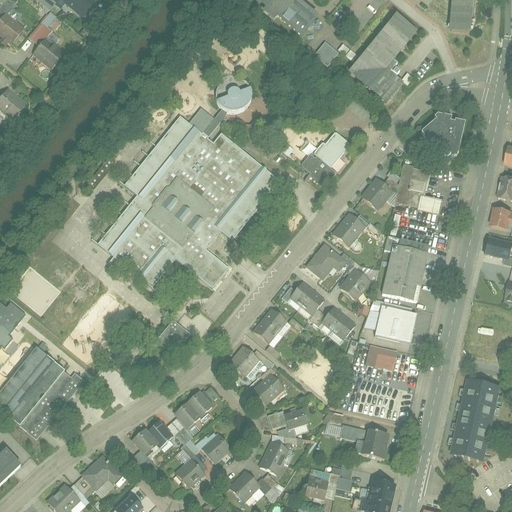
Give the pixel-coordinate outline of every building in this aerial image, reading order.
[(94,6),(87,0),(44,0),(56,10),(62,4),(80,20),(94,6)] [(258,0),(254,6),(298,39),(313,18),(291,1),(291,0),(258,0)] [(449,0),(447,31),(468,32),(470,0),(449,0)] [(18,19),(10,12),(6,17),(15,23),(18,19)] [(389,16),(344,74),(383,104),(399,83),(384,71),(413,34),(389,16)] [(4,17),(0,23),(0,38),(10,46),(22,30),(4,17)] [(323,44),(313,58),(327,69),(338,54),(323,44)] [(43,45),(34,57),(51,70),(60,58),(43,45)] [(406,86),(412,79),(407,75),(401,82),(406,86)] [(208,142),(228,118),(231,118),(237,118),(242,116),(247,113),(250,109),(252,104),(253,99),(252,94),(250,89),(248,87),(245,84),(242,82),(236,81),(229,81),(223,84),(219,87),(217,89),(215,94),(214,100),(215,105),(218,110),(221,114),(214,121),(201,111),(188,126),(179,119),(123,188),(136,199),(97,247),(114,260),(108,266),(113,270),(118,264),(150,290),(173,261),(212,293),(225,277),(229,272),(206,253),(220,235),(232,244),(280,184),(221,137),(213,146),(208,142)] [(17,109),(2,98),(0,100),(0,120),(5,125),(17,109)] [(454,156),(461,120),(431,114),(415,130),(424,150),(454,156)] [(300,168),(326,189),(337,176),(331,171),(350,148),(335,136),(326,148),(323,145),(314,156),(317,159),(314,163),(309,158),(300,168)] [(511,145),(505,144),(502,164),(511,165),(511,145)] [(425,171),(408,167),(400,204),(432,211),(436,196),(420,193),(425,171)] [(369,207),(385,187),(368,174),(352,193),(369,207)] [(511,198),(511,177),(499,175),(495,195),(511,198)] [(363,222),(346,207),(323,234),(340,248),(363,222)] [(506,230),(510,212),(492,208),(488,226),(506,230)] [(389,235),(395,237),(400,217),(394,215),(389,235)] [(486,230),(481,252),(508,258),(511,243),(502,241),(504,234),(486,230)] [(335,253),(319,240),(300,263),(316,276),(335,253)] [(423,249),(389,241),(378,289),(411,297),(423,249)] [(471,296),(511,306),(511,288),(490,284),(493,269),(479,265),(471,296)] [(364,281),(350,269),(331,292),(345,303),(364,281)] [(291,285),(279,300),(301,318),(313,303),(291,285)] [(0,358),(14,341),(10,337),(26,317),(0,295),(0,358)] [(372,338),(409,345),(414,316),(410,315),(411,309),(370,301),(365,330),(373,331),(372,338)] [(366,317),(368,308),(359,305),(356,314),(366,317)] [(270,309),(249,335),(263,346),(284,320),(270,309)] [(496,349),(503,314),(482,310),(474,345),(496,349)] [(328,311),(315,326),(335,344),(348,329),(328,311)] [(171,317),(156,334),(174,350),(189,333),(171,317)] [(42,354),(47,347),(41,344),(37,350),(42,354)] [(392,373),(397,353),(369,347),(364,366),(392,373)] [(157,357),(146,348),(127,370),(138,379),(157,357)] [(0,410),(36,440),(83,383),(74,376),(71,380),(36,351),(0,395),(0,410)] [(224,366),(238,379),(251,365),(238,352),(224,366)] [(262,408),(279,389),(262,375),(246,394),(262,408)] [(484,443),(494,391),(464,386),(454,438),(484,443)] [(187,431),(209,408),(195,394),(173,416),(187,431)] [(286,405),(263,411),(266,426),(285,422),(287,429),(302,425),(298,405),(287,408),(286,405)] [(338,437),(341,417),(329,415),(326,436),(338,437)] [(383,460),(389,429),(344,420),(340,437),(366,442),(363,456),(383,460)] [(511,425),(503,432),(511,445),(511,425)] [(160,426),(148,436),(143,430),(131,441),(143,455),(154,445),(159,451),(172,439),(160,426)] [(196,446),(209,461),(223,449),(210,434),(196,446)] [(277,476),(287,451),(265,441),(254,467),(277,476)] [(0,490),(19,472),(0,452),(0,490)] [(110,475),(97,460),(76,478),(89,494),(110,475)] [(183,488),(199,472),(187,460),(171,476),(183,488)] [(348,495),(355,465),(342,462),(336,493),(348,495)] [(246,473),(229,487),(244,504),(258,493),(262,498),(275,487),(265,475),(255,484),(246,473)] [(329,483),(310,478),(305,499),(323,503),(329,483)] [(382,511),(389,481),(374,478),(366,511),(382,511)] [(62,511),(77,499),(65,485),(44,503),(52,511),(62,511)] [(141,511),(143,511),(131,498),(115,511),(141,511)]
